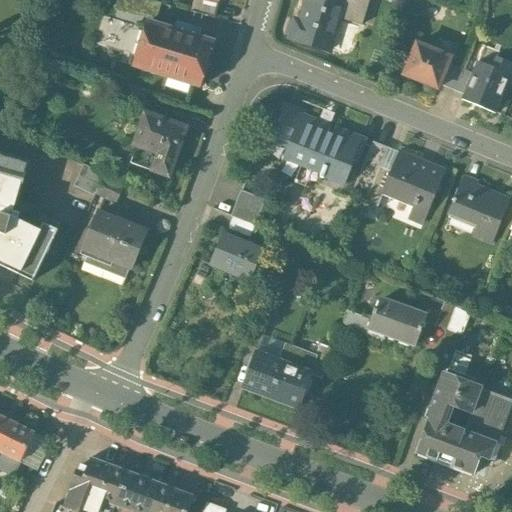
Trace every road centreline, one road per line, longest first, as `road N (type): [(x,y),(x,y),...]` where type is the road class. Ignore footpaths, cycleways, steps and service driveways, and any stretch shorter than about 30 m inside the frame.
road 1 (residential): [(252,53),(115,396)]
road 2 (tertiary): [(115,396),(415,511)]
road 3 (residential): [(511,154),(252,53)]
road 4 (residential): [(91,386),(31,511)]
